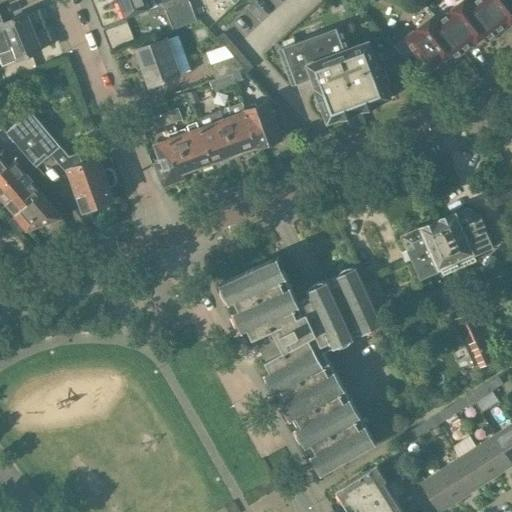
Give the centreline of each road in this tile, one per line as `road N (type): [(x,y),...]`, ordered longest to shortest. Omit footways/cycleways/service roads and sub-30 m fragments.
road 1 (residential): [(166,237),(343,172),(511,91)]
road 2 (residential): [(65,0),(166,237)]
road 3 (residential): [(166,237),(271,446)]
road 4 (residential): [(0,293),(166,237)]
